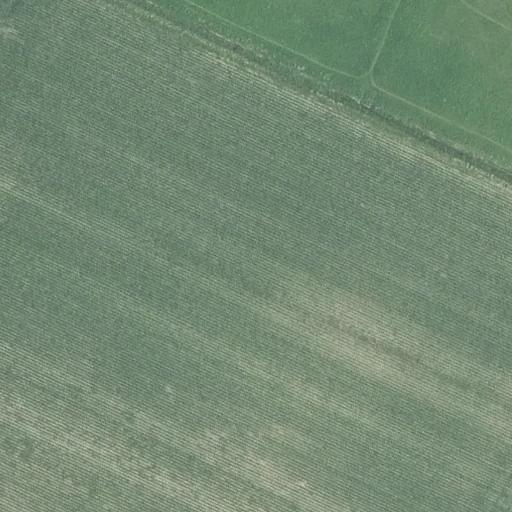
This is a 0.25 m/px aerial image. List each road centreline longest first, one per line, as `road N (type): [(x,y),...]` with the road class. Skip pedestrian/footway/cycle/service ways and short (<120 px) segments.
road 1 (residential): [(263,511),(300,432),(148,363),(310,21)]
road 2 (residential): [(310,21),(511,116)]
